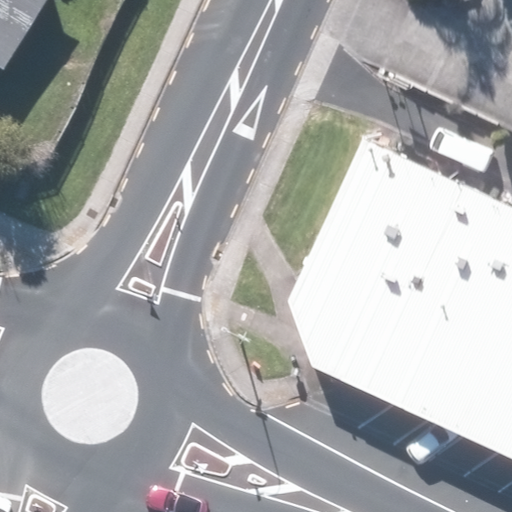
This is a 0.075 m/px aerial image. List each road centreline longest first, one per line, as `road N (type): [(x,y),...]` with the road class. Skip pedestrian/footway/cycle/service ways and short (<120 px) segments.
road 1 (unknown): [(257,31),(511,149)]
road 2 (tertiary): [(271,0),(188,187)]
road 3 (tertiary): [(287,492),(128,465)]
road 4 (tertiary): [(188,187),(152,344)]
road 5 (tertiary): [(89,314),(188,187)]
road 6 (tertiary): [(170,391),(287,492)]
